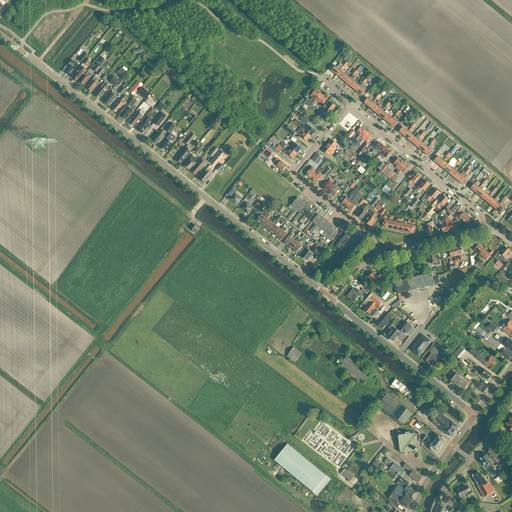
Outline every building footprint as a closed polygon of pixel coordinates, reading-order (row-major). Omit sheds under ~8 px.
[(82,63),(88,56),(84,52),(78,60),(82,63)] [(346,61),(352,56),(348,52),(342,57),(346,61)] [(68,67),(65,72),(69,76),(74,69),(73,69),(77,65),(71,60),(66,65),(68,67)] [(98,64),(92,70),(96,73),(101,66),(98,64)] [(344,67),(342,65),(341,64),(338,68),(335,66),(332,71),(337,75),(341,70),(344,67)] [(83,73),(85,70),(82,67),(80,70),(79,70),(75,75),(76,75),(73,78),(74,79),(74,80),(75,80),(76,80),(77,81),(80,77),(81,77),(84,74),(83,73)] [(120,68),(116,73),(121,76),(125,72),(120,68)] [(342,79),(345,75),(342,72),(343,71),(341,70),(337,75),(342,79)] [(88,79),(91,75),(88,72),(84,76),(79,82),(80,84),(81,85),(82,85),(83,86),(85,83),(86,83),(89,80),(88,79)] [(346,83),(351,78),(349,76),(348,77),(345,75),(342,79),(346,83)] [(351,87),(355,83),(352,80),(353,80),(353,79),(355,77),(353,75),(351,78),(346,83),(351,87)] [(91,92),(97,84),(95,83),(98,80),(95,77),(86,88),(89,90),(89,91),(90,92),(91,92)] [(116,85),(119,81),(114,77),(110,82),(115,86),(116,85)] [(135,95),(143,85),(138,81),(130,91),(135,95)] [(95,96),(99,99),(102,94),(103,95),(106,91),(105,91),(109,86),(105,83),(98,91),(99,91),(95,96)] [(356,91),(361,86),(359,84),(358,85),(355,83),(351,87),(356,91)] [(126,84),(119,92),(122,95),(126,90),(129,86),(126,84)] [(365,91),(362,88),(363,88),(361,86),(356,91),(361,95),(365,91)] [(145,100),(150,94),(142,88),(137,93),(145,100)] [(314,103),(321,95),(316,90),(311,96),(313,98),(307,105),(311,108),(313,105),(314,103)] [(109,106),(117,98),(114,96),(115,95),(112,92),(104,102),(105,103),(105,104),(108,106),(109,106)] [(120,109),(123,105),(126,101),(125,100),(127,98),(123,95),(114,106),(115,107),(112,109),(113,110),(113,111),(114,112),(115,112),(116,112),(119,108),(120,109)] [(327,99),(321,95),(314,103),(316,105),(319,102),(322,105),(327,99)] [(125,120),(132,112),(134,109),(132,107),(137,101),(133,98),(126,107),(127,108),(121,116),(125,120)] [(149,98),(145,102),(152,108),(156,104),(149,98)] [(369,107),(374,102),(372,100),(371,101),(368,98),(367,99),(364,103),(369,107)] [(155,108),(160,112),(165,106),(160,102),(155,108)] [(374,111),(378,107),(375,104),(376,103),(374,102),(369,107),(374,111)] [(331,113),(336,107),(331,103),(326,109),(324,112),(326,114),(329,111),(331,113)] [(383,111),(383,110),(381,108),(381,109),(378,107),(374,111),(379,115),(383,111)] [(129,123),(133,127),(142,116),(145,113),(141,110),(139,113),(137,112),(131,118),(132,119),(129,123)] [(384,119),(388,115),(385,112),(386,112),(383,110),(383,111),(379,115),(384,119)] [(142,133),(149,125),(148,124),(151,120),(149,118),(152,114),(149,112),(146,116),(147,117),(137,130),(142,133)] [(158,127),(166,117),(162,113),(154,123),(158,127)] [(192,124),(197,118),(194,115),(189,122),(192,124)] [(393,119),(393,118),(391,116),(391,117),(388,115),(384,119),(389,123),(393,119)] [(300,121),(306,125),(309,121),(304,117),(300,121)] [(394,128),(397,124),(398,123),(395,120),(393,118),(393,119),(389,123),(394,128)] [(298,126),(304,130),(311,137),(315,132),(308,125),(306,127),(301,123),(298,126)] [(171,124),(166,130),(170,133),(175,127),(171,124)] [(296,132),(289,126),(286,130),(293,136),(296,132)] [(403,127),(399,132),(404,136),(409,131),(407,129),(406,130),(403,127)] [(361,128),(356,134),(359,136),(356,140),(358,142),(361,139),(367,132),(361,128)] [(162,134),(164,132),(162,130),(159,133),(153,141),(153,142),(153,143),(155,143),(156,144),(159,141),(160,142),(164,137),(162,136),(163,135),(162,134)] [(307,142),(311,137),(304,130),(299,136),(307,142)] [(356,133),(352,130),(348,136),(351,139),(356,133)] [(409,131),(404,136),(409,140),(413,135),(410,133),(411,132),(409,131)] [(358,143),(360,144),(364,140),(367,143),(372,137),(367,132),(361,139),(358,142),(358,143)] [(163,143),(163,144),(164,144),(161,148),(161,149),(163,150),(164,150),(164,151),(167,148),(168,149),(172,143),(170,142),(172,140),(173,142),(176,139),(174,138),(175,137),(171,133),(163,143)] [(184,143),(188,146),(196,137),(191,133),(188,138),(184,143)] [(409,140),(414,144),(421,136),(419,134),(416,137),(416,138),(413,135),(409,140)] [(421,136),(414,144),(419,148),(423,144),(421,142),(424,138),(423,137),(421,136)] [(332,140),(327,145),(334,151),(336,149),(335,148),(338,145),(332,140)] [(293,146),(291,149),(297,153),(301,149),(294,142),(292,145),(293,146)] [(379,155),(385,148),(380,143),(375,149),(378,152),(377,153),(379,155)] [(198,154),(203,148),(199,144),(194,150),(198,154)] [(369,150),(371,152),(377,146),(374,144),(369,150)] [(424,153),(429,147),(427,145),(426,146),(423,144),(419,148),(424,153)] [(327,145),(323,151),(329,156),(331,153),(332,154),(334,151),(327,145)] [(212,157),(218,150),(215,147),(209,155),(212,157)] [(424,153),(428,156),(429,157),(432,153),(433,152),(430,149),(431,148),(429,147),(424,153)] [(176,160),(180,164),(190,152),(186,148),(176,160)] [(265,151),(271,156),(274,153),(268,148),(265,151)] [(385,148),(379,155),(382,156),(383,155),(386,158),(391,152),(385,148)] [(288,150),(285,153),(293,159),(297,153),(291,149),(289,151),(288,150)] [(213,165),(223,153),(220,150),(209,162),(213,165)] [(366,162),(372,155),(367,151),(361,159),(366,162)] [(193,167),(196,164),(194,162),(196,159),(192,156),(184,166),(189,171),(192,166),(193,167)] [(440,165),(444,160),(442,158),(442,159),(439,156),(434,161),(440,165)] [(473,156),(469,161),(473,165),(477,160),(473,156)] [(277,166),(283,171),(287,166),(281,161),(280,162),(277,159),(274,163),(277,166)] [(398,159),(394,165),(397,167),(396,168),(398,170),(404,163),(398,159)] [(191,172),(195,175),(199,171),(199,172),(206,164),(201,160),(191,172)] [(444,169),(449,164),(446,162),(446,161),(444,160),(440,165),(444,169)] [(449,173),(454,168),(456,165),(455,164),(454,164),(451,161),(449,164),(444,169),(449,173)] [(381,163),(378,167),(382,171),(386,166),(381,163)] [(404,174),(409,168),(404,163),(398,170),(395,174),(397,175),(401,171),(404,174)] [(358,170),(363,174),(367,170),(362,166),(358,170)] [(312,167),(306,175),(311,179),(316,173),(314,171),(315,169),(312,167)] [(326,177),(332,170),(329,168),(323,174),(326,177)] [(454,178),(459,172),(456,170),(456,169),(454,168),(449,173),(454,178)] [(212,173),(207,169),(205,171),(199,178),(204,183),(208,179),(209,178),(210,177),(210,176),(212,173)] [(482,173),(487,178),(490,174),(485,170),(482,173)] [(466,173),(465,172),(463,171),(461,174),(459,172),(454,178),(459,182),(464,176),(466,173)] [(316,173),(311,179),(316,183),(323,175),(320,173),(318,175),(316,173)] [(421,177),(415,173),(412,176),(411,175),(408,178),(410,179),(407,183),(410,185),(413,182),(415,183),(421,177)] [(464,176),(459,182),(464,186),(469,181),(466,178),(466,177),(464,176)] [(328,193),(333,187),(331,185),(332,183),(329,181),(323,189),(328,193)] [(430,185),(425,181),(420,187),(419,186),(416,190),(420,193),(423,190),(424,191),(430,185)] [(476,193),(480,188),(478,186),(478,187),(475,184),(471,189),(476,193)] [(333,187),(328,193),(333,197),(340,189),(337,187),(336,189),(333,187)] [(481,197),(485,192),(482,190),(482,189),(480,188),(476,193),(481,197)] [(232,198),(230,200),(237,205),(242,199),(235,193),(237,191),(233,189),(228,195),(232,198)] [(440,193),(435,189),(430,195),(429,195),(426,198),(430,202),(433,198),(434,199),(440,193)] [(359,193),(354,190),(349,196),(350,198),(349,200),(347,198),(342,204),(347,208),(351,202),(357,195),(359,193)] [(485,192),(481,197),(486,201),(490,196),(488,194),(487,195),(485,192)] [(246,198),(250,201),(254,196),(250,193),(246,198)] [(369,205),(368,206),(366,204),(361,209),(362,209),(357,216),(362,220),(367,213),(365,212),(368,208),(371,211),(373,209),(372,208),(374,207),(380,200),(376,198),(377,197),(372,193),(366,200),(371,204),(371,205),(370,206),(369,205)] [(359,197),(357,195),(351,202),(347,208),(351,211),(356,205),(354,204),(357,200),(359,197)] [(362,205),(368,197),(365,195),(359,203),(362,205)] [(448,200),(444,196),(439,202),(438,204),(435,202),(431,206),(432,207),(427,213),(433,217),(436,213),(433,211),(434,209),(434,208),(436,206),(438,208),(441,204),(443,206),(448,200)] [(490,196),(486,201),(491,205),(494,201),(492,198),(492,197),(490,196)] [(296,209),(302,202),(298,198),(292,205),(291,205),(289,208),(291,209),(293,207),(295,209),(296,209)] [(410,207),(413,209),(419,201),(416,199),(410,207)] [(248,215),(253,209),(256,211),(262,204),(259,201),(253,208),(247,203),(241,209),(248,215)] [(496,209),(500,204),(498,202),(497,203),(494,201),(491,205),(496,209)] [(301,213),(307,205),(302,202),(296,209),(295,209),(293,212),(295,213),(298,210),(300,212),(301,213)] [(501,213),(504,209),(501,206),(502,206),(500,204),(496,209),(501,213)] [(305,216),(311,209),(307,205),(301,213),(300,212),(298,215),(300,217),(302,214),(305,216)] [(310,220),(316,213),(311,209),(305,216),(302,219),(304,220),(307,218),(310,220)] [(444,211),(446,213),(449,217),(452,215),(447,209),(444,211)] [(471,219),(459,209),(457,211),(462,215),(460,218),(467,224),(471,219)] [(261,224),(269,214),(267,213),(264,216),(262,214),(256,221),(261,224)] [(265,228),(270,221),(268,219),(272,214),(270,213),(269,214),(261,224),(265,228)] [(370,216),(365,222),(370,226),(375,220),(374,219),(377,215),(373,213),(371,216),(370,216)] [(317,226),(323,218),(318,214),(312,222),(315,225),(313,228),(310,232),(312,233),(317,226)] [(445,218),(448,228),(448,231),(454,230),(452,223),(450,223),(448,217),(445,218)] [(321,229),(327,222),(323,218),(317,226),(320,228),(314,236),(316,238),(322,230),(321,229)] [(270,221),(265,228),(269,231),(277,221),(275,220),(273,223),(270,221)] [(277,221),(269,231),(273,235),(279,228),(276,226),(279,223),(277,221)] [(302,231),(305,226),(300,222),(297,227),(302,231)] [(326,233),(332,226),(327,222),(321,229),(322,230),(325,232),(322,235),(324,236),(327,234),(326,233)] [(434,235),(432,228),(432,227),(431,223),(428,224),(429,228),(426,229),(428,237),(434,235)] [(335,231),(337,229),(332,226),(326,233),(327,234),(329,236),(327,238),(331,242),(338,233),(335,231)] [(277,238),(285,228),(284,227),(281,230),(279,228),(273,235),(277,238)] [(285,228),(277,238),(282,241),(287,235),(285,233),(287,229),(285,228)] [(342,238),(347,231),(344,229),(339,236),(342,238)] [(292,233),(284,243),(288,246),(293,240),(291,238),(294,234),(292,233)] [(336,245),(345,252),(348,248),(345,245),(351,238),(347,234),(341,242),(339,241),(336,245)] [(293,240),(288,246),(292,250),(300,240),(299,239),(296,242),(293,240)] [(292,250),(297,253),(302,247),(299,244),(302,241),(300,240),(292,250)] [(480,255),(484,250),(478,245),(474,250),(480,255)] [(457,256),(463,254),(461,247),(455,248),(457,256)] [(510,251),(505,247),(501,253),(499,251),(493,258),(504,267),(508,262),(505,258),(510,251)] [(320,258),(324,253),(318,248),(313,253),(320,258)] [(451,258),(457,256),(455,248),(449,250),(451,258)] [(307,249),(301,257),(307,261),(313,254),(307,249)] [(491,256),(493,252),(491,250),(489,253),(484,250),(480,255),(487,260),(491,255),(491,256)] [(436,258),(434,254),(428,256),(431,264),(436,263),(436,266),(440,264),(439,261),(440,261),(439,257),(436,258)] [(474,266),(481,271),(484,267),(478,262),(474,266)] [(382,272),(379,274),(376,277),(373,273),(368,277),(374,283),(377,287),(380,285),(379,284),(381,283),(379,280),(381,277),(384,280),(387,278),(382,272)] [(424,275),(394,283),(398,295),(427,287),(433,285),(429,273),(424,275)] [(351,301),(354,303),(356,301),(355,300),(359,296),(360,296),(362,294),(357,289),(355,291),(353,289),(347,297),(351,300),(350,301),(351,301)] [(443,306),(448,301),(439,294),(435,299),(443,306)] [(370,295),(363,304),(368,307),(365,311),(372,317),(382,304),(370,295)] [(379,326),(383,329),(385,326),(387,324),(388,325),(393,320),(391,319),(393,317),(389,314),(382,323),(381,323),(379,326)] [(511,321),(510,320),(503,330),(511,337),(511,321)] [(387,337),(393,342),(397,337),(398,338),(404,332),(410,337),(416,330),(414,328),(406,322),(398,332),(393,327),(390,331),(391,332),(387,337)] [(470,334),(474,329),(477,325),(474,323),(467,331),(470,334)] [(493,333),(497,328),(490,323),(486,327),(493,333)] [(511,357),(511,353),(477,325),(474,329),(495,346),(494,347),(496,348),(497,348),(502,352),(501,354),(509,361),(511,357)] [(504,345),(507,341),(501,336),(498,340),(504,345)] [(415,346),(411,350),(419,356),(428,344),(421,338),(416,345),(415,346)] [(429,357),(428,359),(426,361),(432,366),(435,362),(434,361),(441,354),(435,349),(436,348),(433,346),(429,351),(431,354),(428,357),(429,357)] [(295,363),(303,354),(295,347),(287,356),(295,363)] [(497,359),(492,355),(488,360),(473,348),(469,352),(491,370),(497,362),(496,360),(497,359)] [(462,355),(457,350),(454,354),(459,359),(462,355)] [(356,360),(359,357),(352,351),(342,363),(344,364),(341,368),(359,382),(362,379),(365,381),(370,375),(367,372),(355,364),(357,361),(356,360)] [(481,375),(488,380),(492,375),(485,369),(484,370),(482,368),(478,373),(476,371),(474,373),(478,376),(479,377),(481,375)] [(455,378),(452,381),(464,390),(469,384),(463,379),(464,378),(455,370),(452,374),(456,377),(455,378)] [(396,380),(392,385),(408,398),(412,393),(396,380)] [(479,389),(486,395),(491,389),(486,385),(486,384),(484,382),(484,383),(483,382),(480,385),(475,380),(472,384),(473,383),(479,388),(479,389)] [(375,400),(379,404),(385,396),(382,394),(381,395),(380,394),(375,400)] [(400,404),(392,415),(404,425),(405,423),(407,424),(411,419),(409,418),(412,414),(400,404)] [(442,431),(450,437),(458,427),(451,421),(450,421),(440,413),(432,422),(443,430),(442,431)] [(417,435),(415,433),(414,433),(411,434),(410,432),(405,433),(405,435),(403,435),(403,434),(399,431),(394,437),(398,440),(399,440),(400,451),(400,452),(402,454),(402,453),(414,452),(415,451),(416,452),(418,449),(417,448),(418,447),(417,435)] [(445,441),(439,436),(434,442),(427,436),(423,441),(430,447),(430,446),(437,452),(445,441)] [(326,476),(288,444),(275,461),(313,492),(326,476)] [(502,461),(499,457),(503,455),(504,457),(508,454),(502,445),(499,447),(499,446),(495,448),(494,447),(493,447),(491,447),(490,448),(490,449),(489,449),(489,450),(487,451),(490,456),(489,456),(492,460),(494,459),(497,464),(502,461)] [(497,470),(495,467),(487,455),(484,457),(484,456),(481,458),(481,459),(481,460),(482,461),(482,462),(486,468),(491,465),(495,471),(497,470)] [(409,476),(412,478),(418,483),(422,478),(416,473),(417,472),(406,463),(402,468),(405,470),(406,468),(412,473),(409,476)] [(391,469),(402,477),(406,472),(395,464),(391,469)] [(349,472),(352,469),(348,467),(346,470),(345,469),(341,474),(348,480),(347,481),(350,483),(354,477),(349,472)] [(473,476),(474,478),(475,480),(474,480),(476,483),(477,483),(479,487),(478,487),(485,498),(494,492),(489,483),(487,484),(483,477),(482,478),(479,472),(473,476)] [(500,476),(494,480),(497,485),(503,481),(500,476)] [(410,483),(403,478),(401,477),(396,484),(408,494),(412,497),(416,492),(408,486),(410,483)] [(399,502),(408,509),(413,501),(412,497),(398,486),(389,499),(397,505),(399,502)] [(471,491),(470,492),(467,486),(458,490),(461,497),(468,494),(469,497),(473,496),(471,491)]
